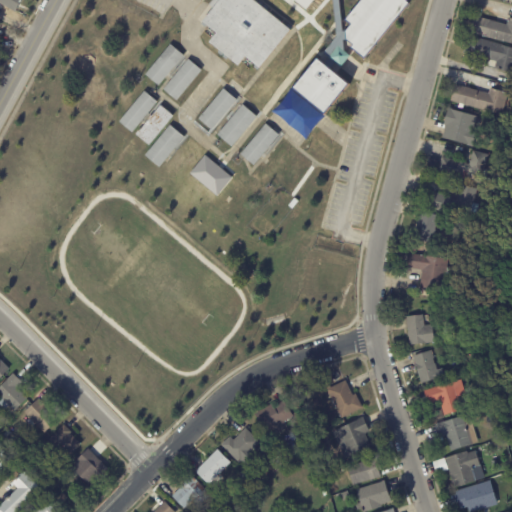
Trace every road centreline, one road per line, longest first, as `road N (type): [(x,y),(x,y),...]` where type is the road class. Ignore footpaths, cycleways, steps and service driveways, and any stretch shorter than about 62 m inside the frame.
road 1 (residential): [(443,0),(377,243),(372,307),(382,369),(426,511)]
road 2 (residential): [(374,336),(280,362),(241,383),(107,511)]
road 3 (residential): [(0,316),(150,469)]
